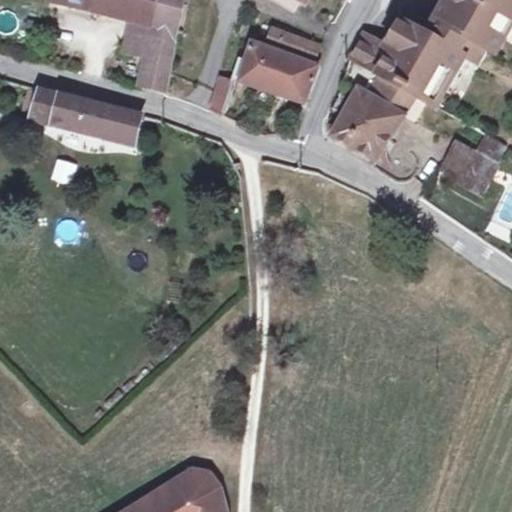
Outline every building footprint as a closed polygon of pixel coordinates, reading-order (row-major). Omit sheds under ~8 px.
[(96,13),(99,0),(50,0),(50,2),(96,13)] [(157,28),(163,0),(99,0),(96,13),(133,22),(157,28)] [(176,55),(186,0),(163,0),(157,28),(133,22),(127,54),(148,59),(150,50),(176,55)] [(387,80),(416,97),(437,109),(466,58),(460,55),(470,39),(488,50),(497,54),(511,27),(511,18),(507,15),(511,6),(511,0),(459,0),(436,42),(427,37),(402,23),(389,46),(365,33),(352,58),(349,63),(345,84),(360,93),(368,98),(380,76),(387,80)] [(436,42),(459,0),(448,0),(427,37),(436,42)] [(315,61),(320,48),(274,31),(269,45),(315,61)] [(479,65),(488,50),(470,39),(460,55),(466,58),(479,65)] [(306,105),(320,68),(253,44),(248,62),(241,60),(234,81),(261,90),(275,95),(306,105)] [(168,96),(176,55),(150,50),(148,59),(142,90),(168,96)] [(374,101),(387,80),(380,76),(368,98),(374,101)] [(224,118),(234,81),(222,78),(211,112),(224,118)] [(416,97),(387,80),(374,101),(403,118),(416,97)] [(346,119),(360,93),(345,84),(338,100),(334,111),(346,119)] [(272,104),(275,95),(261,90),(257,99),(272,104)] [(116,129),(121,111),(42,91),(33,120),(104,137),(106,127),(116,129)] [(376,162),(403,118),(374,101),(368,98),(360,93),(346,119),(336,137),(335,138),(364,154),(376,162)] [(134,145),(141,116),(121,111),(116,129),(106,127),(104,137),(134,145)] [(485,196),(509,151),(486,139),(477,156),(456,145),(440,173),(485,196)] [(226,511),(224,500),(221,493),(218,484),(215,480),(213,478),(212,477),(210,475),(207,474),(203,473),(195,473),(192,474),(189,475),(130,511),(226,511)]
